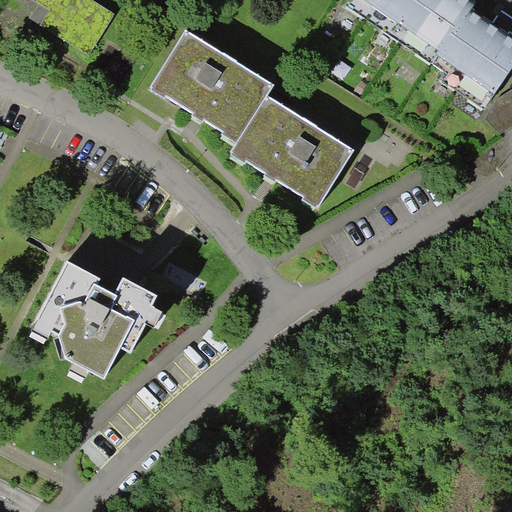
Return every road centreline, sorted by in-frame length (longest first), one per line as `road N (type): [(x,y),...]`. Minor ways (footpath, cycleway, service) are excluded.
road 1 (residential): [(0,78),(93,124),(177,181),(240,247),(289,319)]
road 2 (residential): [(82,511),(289,319)]
road 3 (residential): [(289,319),(511,177)]
